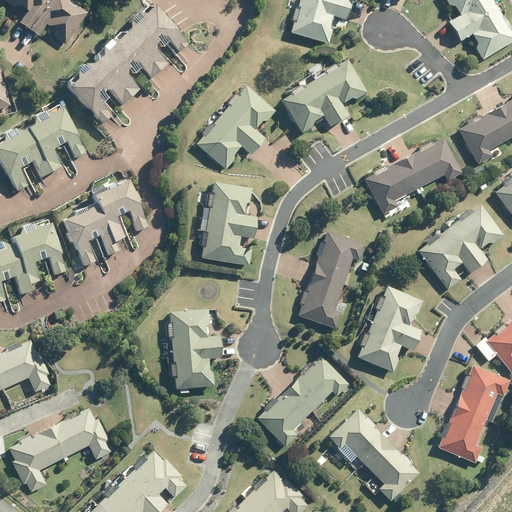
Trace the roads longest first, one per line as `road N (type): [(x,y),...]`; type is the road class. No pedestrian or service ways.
road 1 (residential): [(464,88),(315,175),(287,204),(260,344),(222,426),(206,488),(184,511)]
road 2 (residential): [(0,321),(110,280),(153,240),(157,213),(132,152)]
road 3 (residential): [(132,152),(231,29),(245,0)]
road 4 (residential): [(406,407),(456,320),(511,274)]
road 5 (residential): [(0,218),(132,152)]
